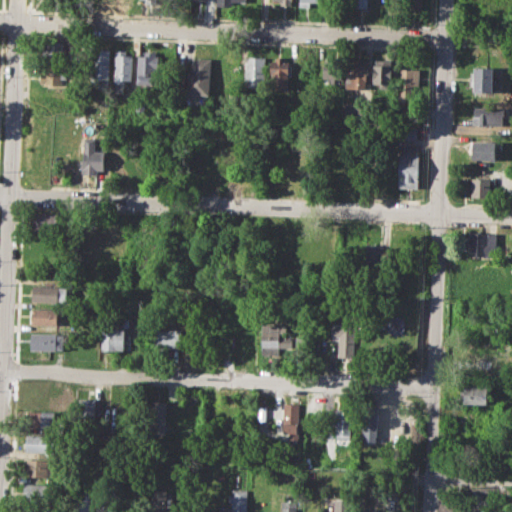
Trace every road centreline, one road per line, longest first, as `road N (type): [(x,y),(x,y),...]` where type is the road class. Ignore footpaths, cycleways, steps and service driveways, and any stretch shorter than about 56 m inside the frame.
road 1 (residential): [(0,194),(511,217)]
road 2 (residential): [(447,0),(432,511)]
road 3 (residential): [(15,0),(0,487)]
road 4 (residential): [(0,23),(446,37)]
road 5 (residential): [(0,369),(437,393)]
